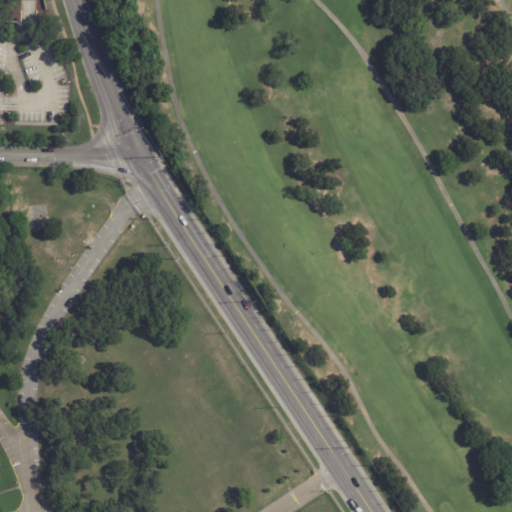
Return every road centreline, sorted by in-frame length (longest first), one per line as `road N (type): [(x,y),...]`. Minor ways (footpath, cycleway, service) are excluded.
road 1 (tertiary): [(139,150),(342,468)]
road 2 (residential): [(117,223),(39,352),(25,460),(36,511)]
road 3 (tertiary): [(77,0),(139,150)]
road 4 (tertiary): [(139,150),(0,149)]
